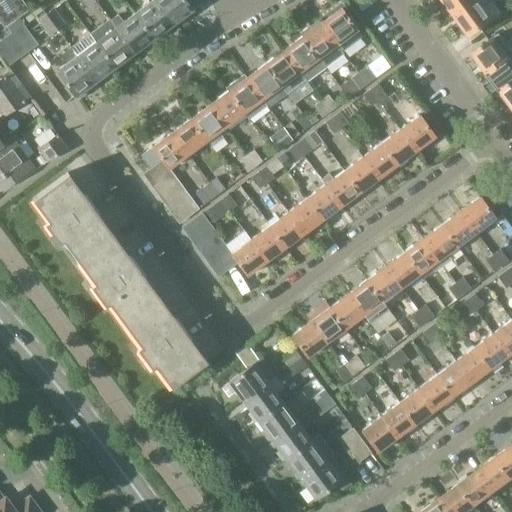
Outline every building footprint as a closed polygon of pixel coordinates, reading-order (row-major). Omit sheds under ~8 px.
[(0,0),(0,22),(3,26),(28,8),(22,0),(0,0)] [(152,38),(171,24),(152,0),(150,0),(133,13),(152,38)] [(152,0),(171,24),(191,9),(184,0),(152,0)] [(442,0),(453,15),(473,0),(442,0)] [(473,0),(453,15),(468,35),(494,16),(482,0),(473,0)] [(339,7),(320,21),(342,50),(361,36),(339,7)] [(64,24),(53,9),(45,14),(57,29),(64,24)] [(114,27),(133,53),(152,38),(133,13),(115,27),(114,27)] [(57,29),(45,14),(38,19),(49,35),(57,29)] [(13,33),(23,26),(17,18),(8,25),(13,33)] [(109,19),(89,33),(114,67),(133,53),(114,27),(115,27),(109,19)] [(320,21),(312,27),(309,24),(299,31),(302,34),(318,57),(325,65),(343,51),(342,50),(320,21)] [(23,26),(13,33),(27,51),(37,44),(23,26)] [(4,40),(17,58),(27,51),(13,33),(4,40)] [(114,67),(89,33),(70,47),(95,81),(114,67)] [(485,71),(511,51),(498,33),(472,53),(485,71)] [(325,65),(318,57),(302,34),(283,48),(306,79),(325,65)] [(0,55),(8,66),(17,58),(4,40),(0,42),(0,55)] [(89,91),(87,87),(95,81),(70,47),(60,55),(66,63),(56,70),(78,99),(89,91)] [(306,79),(283,48),(264,62),(281,84),(290,78),(296,86),(306,79)] [(485,71),(499,90),(511,79),(511,51),(485,71)] [(264,62),(246,75),(262,98),(281,84),(264,62)] [(367,65),(358,72),(367,83),(376,76),(367,65)] [(367,83),(358,72),(351,77),(359,89),(367,83)] [(267,104),(262,98),(246,75),(227,89),(243,112),(248,118),(267,104)] [(0,99),(14,89),(5,76),(0,79),(0,99)] [(511,79),(499,90),(511,107),(511,79)] [(386,94),(377,83),(369,89),(378,100),(386,94)] [(14,89),(0,99),(0,109),(5,116),(24,102),(14,89)] [(227,89),(208,103),(225,126),(243,112),(227,89)] [(378,100),(369,89),(362,94),(371,106),(378,100)] [(328,94),(321,100),(329,111),(336,106),(328,94)] [(313,105),(321,117),(329,111),(321,100),(313,105)] [(189,117),(198,129),(206,139),(205,140),(210,146),(223,137),(218,130),(225,126),(208,103),(189,117)] [(332,116),(341,128),(348,123),(340,111),(332,116)] [(398,128),(414,150),(434,136),(417,114),(398,128)] [(334,133),(341,128),(332,116),(325,122),(334,133)] [(189,117),(171,131),(187,153),(205,140),(206,139),(198,129),(189,117)] [(290,121),(283,126),(292,138),(299,133),(290,121)] [(0,145),(11,138),(0,122),(0,145)] [(284,144),(292,138),(283,126),(275,132),(284,144)] [(396,164),(414,150),(398,128),(379,142),(396,164)] [(295,143),(303,155),(323,141),(315,129),(295,143)] [(151,145),(161,159),(167,168),(187,153),(171,131),(151,145)] [(66,147),(57,134),(37,148),(46,161),(66,147)] [(32,166),(11,138),(0,145),(0,180),(4,185),(2,186),(3,187),(32,166)] [(377,178),(396,164),(379,142),(361,155),(377,178)] [(303,155),(295,143),(287,149),(296,161),(303,155)] [(252,149),(245,154),(254,166),(261,160),(252,149)] [(254,166),(245,154),(238,159),(247,171),(254,166)] [(359,191),(377,178),(361,155),(342,169),(359,191)] [(168,169),(167,168),(161,159),(142,172),(150,183),(168,169)] [(257,170),(266,182),(273,177),(265,165),(257,170)] [(150,183),(157,193),(176,179),(168,169),(150,183)] [(340,205),(359,191),(342,169),(331,177),(328,172),(320,178),(324,183),(340,205)] [(258,188),(266,182),(257,170),(250,176),(258,188)] [(174,318),(159,298),(144,277),(146,276),(130,255),(128,256),(98,215),(100,214),(84,193),(82,194),(68,174),(67,173),(32,199),(32,200),(33,200),(48,220),(44,223),(58,243),(63,240),(94,283),(90,286),(105,306),(109,303),(140,345),(136,348),(151,368),(155,365),(170,386),(170,387),(206,360),(205,359),(190,339),(192,338),(176,317),(174,318)] [(215,176),(208,181),(216,193),(224,188),(215,176)] [(176,179),(157,193),(164,202),(183,188),(176,179)] [(216,193),(208,181),(200,187),(209,199),(216,193)] [(321,219),(340,205),(324,183),(305,196),(321,219)] [(164,202),(171,212),(189,197),(183,188),(164,202)] [(236,204),(227,192),(220,197),(229,209),(236,204)] [(458,210),(474,232),(494,217),(477,195),(458,210)] [(303,232),(321,219),(305,196),(287,210),(303,232)] [(189,197),(171,212),(178,221),(197,207),(189,197)] [(212,221),(229,209),(220,197),(203,210),(212,221)] [(284,246),(303,232),(287,210),(268,224),(284,246)] [(458,210),(440,223),(456,246),(474,232),(458,210)] [(208,222),(200,212),(181,226),(189,237),(208,222)] [(215,232),(208,222),(189,237),(196,246),(215,232)] [(421,237),(441,265),(450,258),(446,253),(456,246),(440,223),(421,237)] [(266,260),(284,246),(268,224),(249,237),(266,260)] [(223,242),(215,232),(196,246),(203,256),(223,242)] [(246,274),(266,260),(249,237),(230,252),(237,261),(246,274)] [(421,237),(402,251),(419,273),(429,266),(433,271),(441,265),(421,237)] [(203,256),(211,266),(230,251),(223,242),(203,256)] [(491,255),(500,266),(507,261),(498,250),(491,255)] [(237,261),(230,252),(230,251),(211,266),(217,275),(237,261)] [(384,265),(400,287),(419,273),(402,251),(384,265)] [(484,260),(493,272),(500,266),(491,255),(484,260)] [(384,265),(366,278),(382,300),(400,287),(384,265)] [(511,266),(503,271),(511,283),(511,266)] [(505,288),(511,283),(503,271),(496,277),(505,288)] [(462,277),(454,282),(463,294),(471,288),(462,277)] [(366,278),(347,292),(363,315),(369,323),(388,308),(382,300),(366,278)] [(463,294),(454,282),(447,288),(456,299),(463,294)] [(347,292),(328,306),(344,329),(363,315),(347,292)] [(483,304),(474,292),(466,298),(475,310),(483,304)] [(475,310),(466,298),(459,304),(468,316),(475,310)] [(305,314),(310,320),(326,342),(344,329),(328,306),(324,300),(305,314)] [(417,309),(426,322),(434,316),(425,304),(417,309)] [(410,315),(419,327),(426,322),(417,309),(410,315)] [(507,354),(511,351),(511,321),(509,318),(491,332),(507,354)] [(290,334),(307,356),(326,342),(310,320),(290,334)] [(446,332),(437,320),(429,326),(438,338),(446,332)] [(438,338),(429,326),(422,331),(431,343),(438,338)] [(389,349),(397,344),(387,332),(380,337),(389,349)] [(489,368),(507,354),(491,332),(472,346),(489,368)] [(382,355),(389,349),(380,337),(372,343),(382,355)] [(470,382),(489,368),(472,346),(454,359),(470,382)] [(392,353),(401,366),(409,360),(400,348),(392,353)] [(280,362),(285,369),(301,358),(295,351),(280,362)] [(394,371),(401,366),(392,353),(385,359),(394,371)] [(356,355),(343,364),(352,376),(365,366),(356,355)] [(242,401),(275,377),(261,357),(238,374),(236,371),(228,377),(229,380),(228,381),(242,401)] [(291,376),(306,365),(301,358),(285,369),(291,376)] [(452,395),(470,382),(454,359),(435,373),(452,395)] [(344,382),(352,376),(343,364),(335,370),(344,382)] [(433,409),(452,395),(435,373),(417,387),(433,409)] [(371,388),(362,376),(355,381),(364,393),(371,388)] [(242,401),(257,420),(283,401),(277,393),(284,388),(275,377),(242,401)] [(357,398),(364,393),(355,381),(348,387),(357,398)] [(415,423),(433,409),(417,387),(398,400),(415,423)] [(308,400),(314,408),(329,397),(323,389),(308,400)] [(319,415),(335,404),(329,397),(314,408),(319,415)] [(396,436),(415,423),(398,400),(380,414),(396,436)] [(257,420),(271,440),(297,421),(283,401),(257,420)] [(377,451),(396,436),(380,414),(360,428),(377,451)] [(271,440),(285,459),(311,440),(297,421),(271,440)] [(337,439),(343,447),(358,436),(352,428),(337,439)] [(355,464),(370,453),(358,436),(343,447),(355,464)] [(285,459),(299,479),(325,460),(311,440),(285,459)] [(511,476),(511,442),(496,454),(511,476)] [(494,490),(511,476),(496,454),(478,468),(494,490)] [(325,460),(299,479),(314,498),(340,479),(325,460)] [(457,480),(459,482),(475,504),(494,490),(478,468),(468,475),(466,473),(457,480)] [(452,511),(464,511),(475,504),(459,482),(440,496),(452,511)] [(419,511),(452,511),(440,496),(421,510),(422,510),(419,511)] [(0,511),(25,511),(35,505),(28,497),(12,509),(4,497),(2,499),(2,498),(0,500),(0,511)]
